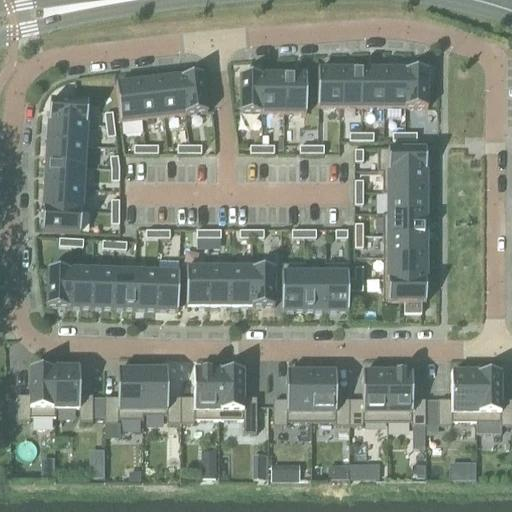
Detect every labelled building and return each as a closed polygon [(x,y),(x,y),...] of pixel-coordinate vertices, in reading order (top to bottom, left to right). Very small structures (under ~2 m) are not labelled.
[(317,73),(317,113),(340,113),(340,73),(317,73)] [(361,73),(340,73),(340,113),(361,113),(361,73)] [(383,73),(361,73),(361,113),(383,113),(383,73)] [(404,73),(383,73),(383,113),(404,113),(404,73)] [(404,73),(404,113),(427,113),(427,73),(404,73)] [(202,77),(180,80),(185,120),(207,117),(202,77)] [(262,78),(239,78),(239,118),(262,118),(262,78)] [(283,78),(262,78),(262,118),(283,118),(283,78)] [(306,78),(283,78),(283,118),(306,118),(306,78)] [(180,80),(159,82),(163,122),(185,120),(180,80)] [(159,82),(137,85),(142,125),(163,122),(159,82)] [(137,85),(115,87),(120,127),(142,125),(137,85)] [(90,106),(50,103),(48,126),(88,128),(90,106)] [(104,120),(106,130),(114,129),(112,119),(104,120)] [(88,128),(48,126),(47,147),(87,150),(88,128)] [(106,130),(107,140),(115,139),(114,129),(106,130)] [(361,137),(351,137),(351,145),(361,145),(361,137)] [(372,137),(361,137),(361,145),(372,145),(372,137)] [(404,137),(394,137),(394,145),(404,145),(404,137)] [(415,137),(404,137),(404,145),(415,144),(415,137)] [(87,150),(47,147),(46,169),(86,171),(87,150)] [(136,150),(136,158),(146,158),(146,150),(136,150)] [(146,150),(146,158),(156,158),(156,150),(146,150)] [(190,150),(179,150),(179,158),(189,158),(190,150)] [(190,150),(189,158),(200,158),(200,150),(190,150)] [(272,150),(262,150),(262,158),(272,158),(272,150)] [(317,150),(306,150),(306,158),(317,158),(317,150)] [(327,150),(317,150),(317,158),(327,158),(327,150)] [(362,153),(354,153),(354,164),(362,164),(362,153)] [(427,153),(386,153),(386,175),(427,175),(427,153)] [(109,163),(111,173),(119,172),(117,162),(109,163)] [(86,171),(46,169),(44,190),(84,193),(86,171)] [(111,173),(111,183),(119,183),(119,172),(111,173)] [(427,175),(386,175),(386,197),(427,197),(427,175)] [(362,186),(354,186),(354,197),(362,197),(362,186)] [(84,193),(44,190),(43,212),(83,214),(84,193)] [(362,197),(354,197),(355,207),(362,207),(362,197)] [(427,197),(386,197),(386,218),(427,218),(427,197)] [(111,206),(111,217),(119,217),(119,206),(111,206)] [(83,214),(43,212),(42,235),(82,237),(83,214)] [(111,217),(111,227),(119,227),(119,217),(111,217)] [(427,218),(386,218),(386,240),(427,240),(427,218)] [(362,230),(354,230),(354,240),(362,240),(362,230)] [(157,234),(147,234),(147,242),(158,242),(157,234)] [(208,234),(198,234),(198,242),(208,242),(208,234)] [(219,234),(208,234),(208,242),(219,242),(219,234)] [(251,234),(241,234),(241,242),(251,242),(251,234)] [(314,234),(304,234),(304,242),(314,242),(314,234)] [(362,240),(354,240),(354,250),(362,250),(362,240)] [(427,240),(386,240),(386,262),(427,262),(427,240)] [(59,241),(58,250),(70,251),(71,242),(59,241)] [(71,242),(70,251),(82,252),(83,243),(71,242)] [(103,245),(103,253),(113,254),(114,246),(103,245)] [(114,246),(113,254),(124,254),(124,246),(114,246)] [(427,262),(386,262),(386,283),(426,283),(427,262)] [(208,271),(186,271),(186,311),(208,311),(208,271)] [(230,271),(208,271),(208,311),(230,311),(230,271)] [(251,271),(230,271),(230,311),(251,311),(251,271)] [(274,271),(251,271),(251,311),(274,311),(274,271)] [(70,272),(47,272),(46,311),(68,312),(70,272)] [(91,273),(70,272),(68,312),(90,313),(91,273)] [(113,274),(91,273),(90,313),(111,314),(113,274)] [(362,273),(354,273),(354,283),(362,283),(362,273)] [(134,275),(113,274),(111,314),(133,315),(134,275)] [(156,275),(134,275),(133,315),(155,315),(156,275)] [(179,276),(156,275),(155,315),(177,316),(179,276)] [(304,276),(281,276),(281,316),(304,316),(304,276)] [(325,276),(304,276),(304,316),(325,316),(325,276)] [(348,276),(325,276),(325,316),(348,316),(348,276)] [(362,283),(354,283),(354,294),(362,294),(362,283)] [(426,283),(386,283),(386,306),(426,306),(426,283)] [(29,400),(17,400),(17,425),(30,425),(30,422),(54,422),(54,412),(54,372),(29,372),(29,400)] [(79,372),(54,372),(54,412),(79,412),(79,425),(92,425),(92,422),(92,403),(92,400),(79,400),(79,372)] [(180,405),(180,428),(194,428),(194,424),(218,424),(218,373),(194,373),(194,404),(180,404),(180,405)] [(243,373),(218,373),(218,424),(243,424),(243,437),(256,437),(256,404),(243,404),(243,373)] [(117,403),(104,403),(104,422),(104,428),(118,428),(118,424),(142,424),(142,414),(142,374),(117,374),(117,403)] [(142,374),(142,414),(167,414),(167,429),(180,429),(180,428),(180,405),(167,405),(167,374),(142,374)] [(273,404),(273,430),(286,430),(286,426),(311,426),(311,376),(286,376),(286,404),(273,404)] [(311,376),(311,426),(335,426),(335,430),(349,430),(349,404),(335,404),(335,376),(311,376)] [(362,404),(349,404),(349,430),(363,430),(363,426),(386,426),(387,376),(362,376),(362,404)] [(387,376),(386,426),(412,426),(412,430),(425,430),(425,404),(412,404),(412,376),(387,376)] [(426,404),(425,404),(425,430),(426,430),(451,430),(451,426),(476,426),(476,376),(451,376),(451,404),(426,404)] [(476,426),(476,437),(500,437),(500,430),(511,430),(511,403),(500,404),(500,376),(476,376),(476,426)] [(104,403),(92,403),(92,422),(104,422),(104,403)] [(104,454),(89,454),(89,462),(104,462),(104,454)] [(216,454),(201,454),(201,482),(216,482),(216,454)] [(364,469),(364,484),(378,484),(378,469),(364,469)] [(426,469),(413,469),(413,482),(426,482),(426,469)] [(270,470),(270,486),(284,486),(284,470),(270,470)] [(130,476),(130,485),(141,485),(141,476),(130,476)]
